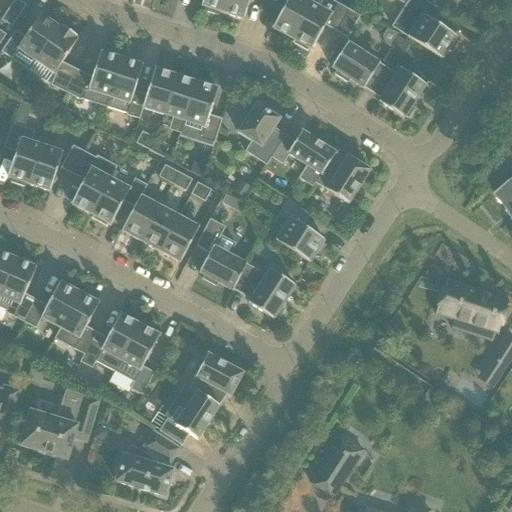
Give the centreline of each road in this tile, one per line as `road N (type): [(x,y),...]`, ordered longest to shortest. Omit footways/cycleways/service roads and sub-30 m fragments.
road 1 (residential): [(415,165),(259,64),(80,0)]
road 2 (residential): [(282,367),(0,225)]
road 3 (residential): [(282,367),(403,180)]
road 4 (residential): [(203,511),(278,394),(282,367)]
road 5 (residential): [(415,165),(437,146),(511,32)]
road 6 (residential): [(511,253),(403,180)]
